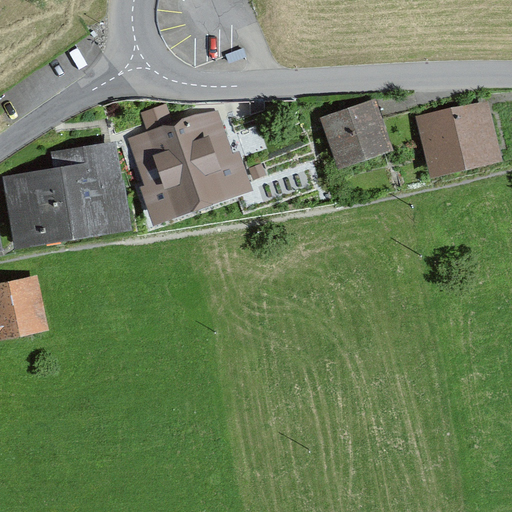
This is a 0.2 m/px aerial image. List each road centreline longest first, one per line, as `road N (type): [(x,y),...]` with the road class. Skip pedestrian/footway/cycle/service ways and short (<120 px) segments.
road 1 (tertiary): [(140,57),(175,82),(211,86),(511,74)]
road 2 (tertiary): [(0,150),(140,57)]
